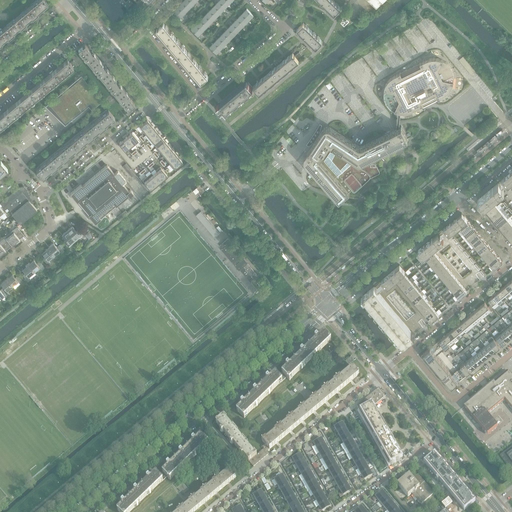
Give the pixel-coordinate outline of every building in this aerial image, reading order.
[(37,12),(45,5),(47,3),(44,0),(37,0),(28,8),(35,16),(38,13),(37,12)] [(153,0),(133,0),(137,3),(144,10),(153,0)] [(194,3),(190,0),(184,0),(183,2),(189,8),(194,3)] [(226,7),(219,0),(215,5),(221,12),(226,7)] [(336,12),(340,8),(332,0),(324,0),(322,3),(334,14),(335,13),(336,12)] [(367,0),(376,8),(382,2),(382,3),(382,2),(382,3),(384,0),(367,0)] [(189,8),(183,2),(178,6),(185,13),(189,8)] [(221,12),(215,5),(210,10),(217,16),(221,12)] [(185,13),(178,6),(173,11),(180,18),(185,13)] [(32,18),(35,16),(28,8),(16,18),(23,25),(26,23),(25,22),(31,17),(32,18)] [(253,15),(247,9),(242,14),(249,20),(253,15)] [(217,16),(210,10),(205,15),(212,21),(217,16)] [(249,20),(242,14),(237,18),(244,25),(249,20)] [(212,21),(205,15),(201,19),(207,26),(212,21)] [(348,20),(343,16),(339,21),(343,25),(348,20)] [(13,32),(17,28),(19,27),(20,28),(23,25),(16,18),(4,28),(11,35),(14,33),(13,32)] [(244,25),(237,18),(233,23),(239,29),(244,25)] [(207,26),(201,19),(196,24),(203,31),(207,26)] [(174,37),(169,30),(163,23),(159,27),(158,27),(157,28),(158,28),(156,29),(167,42),(174,37)] [(239,29),(233,23),(228,28),(235,34),(239,29)] [(310,29),(303,23),(297,29),(296,29),(304,36),(310,29)] [(203,31),(196,24),(191,29),(198,35),(203,31)] [(8,38),(11,35),(4,28),(0,31),(0,44),(2,43),(1,42),(7,37),(8,38)] [(235,34),(228,28),(224,32),(230,39),(235,34)] [(318,46),(322,41),(310,29),(304,36),(316,48),(317,47),(318,46)] [(230,39),(224,32),(219,37),(226,44),(230,39)] [(185,50),(180,43),(174,37),(167,42),(179,56),(185,50)] [(226,44),(219,37),(214,42),(221,48),(226,44)] [(221,48),(214,42),(210,47),(216,53),(221,48)] [(92,53),(89,49),(84,44),(78,49),(90,64),(97,57),(93,52),(92,53)] [(197,63),(191,57),(185,50),(179,56),(190,69),(197,63)] [(299,60),(298,59),(295,55),(294,54),(293,53),(279,64),(285,71),(299,60)] [(105,69),(101,63),(102,62),(97,57),(90,64),(103,80),(111,73),(106,68),(105,69)] [(438,59),(435,58),(434,58),(433,58),(432,58),(430,59),(428,59),(426,60),(425,60),(394,76),(393,76),(392,77),(391,78),(390,79),(389,80),(388,81),(387,82),(386,83),(385,85),(384,87),(384,90),(384,92),(384,94),(384,96),(384,98),(385,101),(386,103),(387,104),(389,106),(390,108),(392,109),(394,110),(396,111),(398,112),(401,112),(403,112),(405,112),(407,112),(409,111),(411,110),(437,98),(440,96),(442,95),(444,94),(445,94),(446,93),(448,92),(449,90),(450,89),(451,87),(452,85),(453,83),(453,81),(454,79),(454,76),(453,74),(453,72),(452,70),(451,68),(450,66),(448,64),(446,63),(444,61),(442,60),(441,59),(439,59),(438,59)] [(60,78),(68,71),(73,67),(67,60),(58,67),(53,71),(60,78)] [(208,77),(207,75),(197,63),(190,69),(201,82),(202,81),(202,82),(203,81),(208,77)] [(285,71),(279,64),(266,75),(272,82),(285,71)] [(48,88),(57,80),(60,78),(53,71),(41,81),(48,88)] [(119,85),(114,79),(115,78),(111,73),(103,80),(116,95),(124,89),(120,84),(119,85)] [(272,82),(266,75),(253,86),(252,86),(254,89),(258,93),(272,82)] [(65,123),(92,101),(95,105),(96,105),(102,101),(82,77),(49,104),(52,107),(65,123)] [(226,111),(248,93),(253,89),(254,89),(252,86),(252,87),(248,82),(247,80),(219,103),(216,105),(221,111),(223,109),(226,112),(226,111)] [(36,98),(45,90),(48,88),(41,81),(29,91),(36,98)] [(135,104),(127,95),(128,94),(124,89),(116,95),(128,109),(135,104)] [(24,108),(33,100),(36,98),(29,91),(17,101),(24,108)] [(12,118),(21,110),(24,108),(17,101),(5,111),(12,118)] [(105,124),(109,121),(110,119),(111,120),(115,118),(108,110),(96,120),(102,128),(106,125),(105,124)] [(0,127),(7,122),(12,118),(5,111),(0,115),(0,127)] [(142,131),(151,124),(147,119),(145,121),(144,121),(140,124),(141,124),(140,126),(139,126),(142,131)] [(95,133),(97,131),(98,129),(99,130),(102,128),(96,120),(84,130),(90,138),(94,135),(93,134),(95,133)] [(147,134),(154,128),(151,124),(142,131),(146,135),(147,134)] [(366,159),(407,139),(401,126),(399,127),(387,133),(386,133),(384,134),(367,143),(365,143),(364,144),(363,145),(362,145),(361,145),(360,145),(359,145),(358,145),(358,144),(351,140),(349,139),(338,131),(330,126),(329,125),(328,125),(327,125),(326,126),(325,126),(324,127),(323,127),(323,128),(322,130),(320,132),(313,142),(312,144),(305,154),(304,156),(304,157),(304,158),(303,158),(304,159),(304,160),(304,161),(305,162),(311,169),(327,188),(328,188),(331,192),(339,201),(342,197),(349,191),(349,190),(350,189),(352,187),(353,189),(354,189),(355,189),(368,178),(377,173),(379,172),(380,171),(379,170),(375,163),(374,163),(374,162),(367,163),(364,163),(363,160),(366,159)] [(150,138),(157,132),(154,128),(147,134),(150,138)] [(81,144),(84,141),(86,139),(87,140),(90,138),(84,130),(72,140),(78,148),(82,145),(81,144)] [(138,139),(132,132),(127,136),(133,143),(135,145),(139,142),(138,139)] [(154,142),(161,136),(157,132),(150,138),(153,142),(154,142)] [(133,143),(127,136),(123,139),(129,147),(133,143)] [(156,147),(164,140),(161,136),(154,142),(153,142),(153,143),(156,147)] [(129,147),(123,139),(119,143),(125,150),(129,147)] [(72,152),(73,151),(74,149),(75,150),(78,148),(72,140),(60,150),(66,158),(70,155),(69,154),(70,153),(72,152)] [(161,151),(168,145),(164,140),(156,147),(155,148),(159,152),(161,151)] [(164,155),(171,149),(168,145),(161,151),(164,154),(164,155)] [(167,160),(175,153),(171,149),(164,155),(164,154),(163,155),(167,160)] [(57,164),(60,162),(61,161),(62,159),(63,160),(66,158),(60,150),(48,160),(55,168),(58,165),(57,164)] [(170,164),(178,157),(175,153),(167,160),(170,164)] [(180,164),(179,163),(182,161),(178,157),(170,164),(169,164),(173,169),(176,166),(177,167),(180,164)] [(45,174),(49,171),(51,169),(51,170),(55,168),(48,160),(36,170),(42,178),(46,175),(45,174)] [(135,174),(126,163),(123,166),(131,176),(135,174)] [(81,184),(70,193),(77,202),(78,201),(89,214),(88,215),(95,223),(115,206),(128,195),(129,196),(133,193),(130,189),(128,191),(123,183),(126,181),(118,170),(114,173),(107,165),(82,186),(81,184)] [(167,175),(161,168),(160,167),(156,170),(155,171),(156,172),(156,171),(162,179),(167,175)] [(511,170),(501,179),(507,186),(511,182),(511,170)] [(162,179),(156,171),(156,172),(152,175),(158,182),(162,179)] [(158,182),(152,175),(151,173),(147,176),(148,178),(154,185),(158,182)] [(154,185),(148,178),(147,176),(142,180),(144,182),(150,189),(154,185)] [(497,195),(499,193),(504,189),(500,184),(498,182),(477,200),(482,206),(491,199),(496,196),(496,195),(497,195)] [(37,210),(31,202),(32,202),(26,189),(24,188),(23,187),(21,187),(8,196),(7,197),(0,203),(5,209),(7,208),(20,223),(37,210)] [(485,210),(494,202),(491,199),(482,206),(485,210)] [(488,213),(497,206),(494,202),(485,210),(488,213)] [(491,216),(499,209),(497,206),(488,213),(491,216)] [(493,219),(502,212),(499,209),(491,216),(493,219)] [(119,219),(127,212),(126,211),(125,210),(117,217),(118,218),(119,219)] [(219,233),(201,211),(197,215),(215,236),(219,233)] [(496,223),(505,215),(502,212),(493,219),(496,223)] [(458,227),(467,219),(461,213),(443,228),(449,235),(450,234),(459,227),(458,227)] [(499,226),(507,219),(505,215),(496,223),(499,226)] [(461,230),(470,223),(467,219),(458,227),(459,227),(461,230)] [(501,229),(510,222),(507,219),(499,226),(501,229)] [(504,232),(511,225),(511,224),(510,222),(501,229),(504,232)] [(464,233),(472,226),(470,223),(461,230),(464,233)] [(24,236),(20,230),(16,226),(16,227),(9,233),(16,242),(20,239),(19,239),(23,235),(24,236)] [(81,233),(77,228),(75,229),(72,226),(67,230),(75,239),(76,239),(75,239),(81,233)] [(466,236),(475,229),(472,226),(464,233),(466,236)] [(469,240),(478,232),(475,229),(466,236),(469,240)] [(75,239),(67,230),(62,234),(65,238),(63,239),(68,245),(74,240),(75,239)] [(472,243),(480,236),(478,232),(469,240),(472,243)] [(16,242),(9,233),(2,239),(5,243),(9,247),(12,245),(16,242)] [(432,249),(443,240),(437,233),(416,250),(422,257),(424,256),(432,249)] [(474,246),(483,239),(480,236),(472,243),(474,246)] [(246,262),(243,259),(244,258),(228,239),(228,238),(220,245),(222,248),(221,249),(221,250),(222,249),(233,263),(234,263),(236,265),(235,265),(235,266),(235,265),(239,270),(240,269),(250,282),(258,275),(257,275),(247,263),(246,262)] [(9,247),(5,243),(2,239),(0,240),(0,251),(2,254),(6,251),(5,250),(7,249),(9,248),(9,247)] [(477,249),(486,242),(483,239),(474,246),(477,249)] [(480,253),(489,245),(486,242),(477,249),(480,253)] [(62,249),(59,245),(56,247),(53,243),(47,248),(54,255),(59,251),(61,253),(64,251),(62,249)] [(483,256),(491,249),(489,245),(480,253),(483,256)] [(48,260),(54,255),(47,248),(42,253),(45,257),(42,259),(47,265),(50,262),(48,260)] [(426,259),(434,252),(432,249),(424,256),(426,259)] [(485,259),(494,252),(491,249),(483,256),(485,259)] [(429,262),(437,256),(434,252),(426,259),(429,262)] [(488,262),(497,255),(494,252),(485,259),(488,262)] [(491,265),(499,258),(497,255),(488,262),(491,265)] [(432,266),(440,259),(437,256),(429,262),(432,266)] [(494,269),(501,263),(502,262),(499,258),(491,265),(494,269)] [(44,267),(39,261),(37,263),(33,259),(28,264),(34,272),(39,267),(41,270),(44,267)] [(434,269),(443,262),(440,259),(432,266),(434,269)] [(437,272),(445,265),(443,262),(434,269),(437,272)] [(28,276),(34,272),(28,264),(22,269),(25,273),(23,275),(28,281),(30,279),(28,276)] [(395,279),(405,271),(399,264),(381,280),(382,281),(386,287),(395,279)] [(440,275),(448,269),(445,265),(437,272),(440,275)] [(442,279),(451,272),(448,269),(440,275),(442,279)] [(398,282),(406,276),(404,273),(405,271),(395,279),(398,282)] [(445,282),(453,275),(451,272),(442,279),(445,282)] [(23,282),(17,275),(15,277),(12,274),(6,278),(12,286),(13,286),(15,288),(22,282),(23,282)] [(448,285),(456,278),(453,275),(445,282),(448,285)] [(401,286),(409,279),(406,276),(398,282),(401,286)] [(7,290),(12,286),(6,278),(0,283),(3,287),(1,289),(6,295),(9,293),(7,290)] [(451,288),(459,281),(456,278),(448,285),(451,288)] [(403,289),(412,282),(409,279),(401,286),(403,289)] [(406,292),(416,284),(413,281),(412,282),(403,289),(406,292)] [(453,292),(461,285),(459,281),(451,288),(453,292)] [(409,295),(419,287),(416,284),(406,292),(409,295)] [(456,295),(464,288),(461,285),(453,292),(456,295)] [(511,293),(505,285),(501,289),(507,297),(511,293)] [(402,323),(398,317),(397,317),(393,311),(392,311),(388,305),(387,305),(383,299),(382,299),(378,293),(379,293),(377,290),(374,286),(362,295),(403,344),(415,335),(411,330),(410,332),(408,329),(407,329),(403,323),(402,323)] [(411,299),(421,290),(419,287),(409,295),(411,299)] [(459,298),(467,291),(464,288),(456,295),(459,298)] [(507,297),(501,289),(497,292),(503,300),(507,297)] [(414,302),(424,293),(421,290),(411,299),(414,302)] [(499,303),(503,300),(497,292),(492,296),(499,303)] [(417,305),(427,297),(424,293),(414,302),(417,305)] [(493,308),(499,303),(492,296),(488,299),(491,303),(490,304),(493,308)] [(420,308),(428,301),(425,298),(427,297),(417,305),(420,308)] [(422,311),(430,305),(428,301),(420,308),(422,311)] [(492,309),(489,305),(488,306),(485,302),(480,306),(487,314),(492,309)] [(425,315),(433,308),(430,305),(422,311),(425,315)] [(487,314),(480,306),(476,309),(482,317),(487,314)] [(428,318),(436,311),(433,308),(425,315),(428,318)] [(476,309),(472,313),(479,321),(478,320),(482,317),(476,309)] [(431,321),(439,315),(436,311),(428,318),(431,321)] [(472,313),(468,316),(475,325),(479,321),(472,313)] [(468,316),(465,319),(464,320),(472,329),(471,328),(475,325),(468,316)] [(464,320),(459,323),(467,333),(472,329),(464,320)] [(459,323),(455,327),(463,336),(463,335),(466,332),(467,333),(459,323)] [(455,327),(454,328),(451,330),(459,340),(463,336),(455,327)] [(451,330),(447,334),(455,343),(454,341),(457,338),(459,340),(451,330)] [(510,338),(504,330),(500,334),(506,341),(510,338)] [(317,353),(324,346),(330,341),(331,340),(325,334),(324,333),(318,338),(318,337),(317,338),(317,337),(315,339),(316,339),(316,340),(309,347),(317,355),(317,354),(317,353)] [(447,334),(443,337),(451,347),(455,343),(447,334)] [(506,341),(500,334),(495,337),(502,345),(506,341)] [(443,337),(438,341),(445,349),(449,345),(451,347),(443,337)] [(500,346),(494,339),(489,342),(496,350),(500,346)] [(496,350),(489,342),(485,346),(492,353),(496,350)] [(492,353),(485,346),(481,349),(487,357),(492,353)] [(302,367),(310,360),(316,355),(317,355),(309,347),(304,352),(303,351),(302,350),(300,352),(301,353),(302,354),(295,360),(302,368),(303,368),(302,367)] [(433,352),(430,348),(421,355),(424,359),(433,352)] [(487,357),(481,349),(477,353),(483,360),(487,357)] [(436,356),(433,352),(424,359),(427,363),(436,356)] [(483,360),(477,353),(473,356),(479,364),(483,360)] [(439,359),(436,356),(427,363),(430,366),(439,359)] [(479,364),(473,356),(469,360),(475,367),(479,364)] [(442,363),(439,359),(430,366),(433,370),(442,363)] [(290,380),(295,374),(301,369),(302,369),(302,368),(295,360),(289,366),(289,365),(288,365),(289,365),(288,364),(286,366),(287,367),(287,368),(282,373),(286,378),(288,379),(287,379),(288,380),(288,379),(289,381),(290,380)] [(475,367),(469,360),(465,363),(465,362),(464,363),(471,371),(475,367)] [(445,367),(442,363),(433,370),(437,374),(445,367)] [(471,371),(464,363),(460,366),(466,374),(471,371)] [(359,374),(358,373),(352,366),(351,367),(352,368),(350,370),(338,380),(337,379),(344,388),(350,382),(352,380),(359,375),(359,374)] [(448,370),(445,367),(437,374),(440,378),(448,370)] [(451,374),(448,370),(440,378),(443,381),(451,374)] [(511,376),(507,371),(464,407),(487,435),(498,427),(487,415),(505,400),(511,409),(511,376)] [(282,373),(278,377),(282,381),(286,378),(282,373)] [(270,393),(275,387),(281,382),(282,382),(282,381),(278,377),(276,375),(277,375),(276,374),(275,374),(269,379),(269,378),(269,379),(268,378),(266,379),(267,380),(267,381),(262,386),(270,394),(270,393)] [(454,378),(451,374),(443,381),(446,385),(454,378)] [(458,382),(454,378),(446,385),(449,389),(458,382)] [(344,388),(337,379),(336,380),(337,381),(326,389),(325,388),(325,389),(332,397),(336,393),(337,393),(337,394),(339,392),(344,388)] [(257,405),(263,399),(269,394),(270,394),(262,386),(257,391),(256,391),(256,390),(255,390),(253,392),(254,392),(255,393),(249,398),(257,406),(258,405),(257,405)] [(332,397),(325,389),(324,390),(325,391),(322,393),(314,399),(314,398),(313,399),(320,407),(325,403),(326,402),(327,402),(327,401),(332,397)] [(385,397),(378,389),(374,392),(375,394),(374,395),(376,398),(378,396),(380,399),(380,400),(381,401),(385,397)] [(380,399),(378,396),(376,398),(374,395),(375,394),(374,392),(369,396),(376,405),(381,401),(380,400),(380,399)] [(369,396),(361,403),(362,403),(361,403),(366,408),(371,405),(373,408),(373,407),(376,405),(369,396)] [(247,415),(250,412),(256,406),(256,407),(257,406),(249,398),(244,403),(243,403),(243,402),(241,404),(242,404),(242,405),(237,410),(237,411),(238,412),(244,418),(245,417),(244,417),(247,415)] [(320,407),(313,399),(312,399),(313,400),(303,409),(302,408),(301,409),(308,417),(313,413),(315,411),(320,407)] [(366,408),(361,403),(362,403),(361,403),(357,407),(360,412),(366,408)] [(382,424),(373,407),(373,408),(371,405),(366,408),(360,412),(370,431),(382,424)] [(308,417),(301,409),(301,410),(293,417),(291,419),(290,418),(297,427),(301,423),(302,423),(304,421),(303,421),(308,417)] [(227,436),(236,429),(235,429),(234,429),(224,417),(225,416),(224,416),(217,421),(216,422),(216,423),(221,429),(220,430),(222,433),(223,431),(227,436)] [(297,427),(290,418),(289,419),(290,420),(279,429),(278,428),(285,437),(289,433),(290,433),(292,431),(297,427)] [(346,429),(345,427),(342,423),(337,426),(335,423),(333,425),(338,433),(346,429)] [(392,441),(387,432),(382,424),(370,431),(380,448),(392,441)] [(285,437),(278,428),(277,429),(278,430),(264,441),(263,441),(262,441),(265,444),(269,450),(276,444),(277,443),(278,442),(285,437)] [(237,448),(245,441),(245,440),(244,441),(237,433),(235,431),(236,430),(236,429),(227,436),(231,441),(230,442),(232,444),(233,443),(237,448)] [(349,434),(347,431),(346,429),(338,433),(340,438),(349,434)] [(352,439),(350,437),(349,434),(340,438),(343,444),(352,439)] [(208,443),(202,437),(201,436),(200,435),(195,441),(195,440),(194,440),(194,439),(192,441),(192,442),(192,441),(193,442),(188,448),(195,455),(196,455),(196,454),(207,443),(207,444),(208,443)] [(324,444),(323,442),(321,439),(311,445),(312,448),(315,446),(316,449),(324,444)] [(354,444),(353,441),(352,439),(343,444),(346,449),(354,444)] [(257,455),(256,454),(255,455),(245,442),(246,442),(245,441),(237,448),(241,453),(240,454),(241,456),(243,455),(248,462),(249,461),(252,459),(254,457),(257,455)] [(401,457),(401,456),(392,441),(380,448),(389,464),(396,460),(397,461),(400,459),(400,458),(401,458),(401,457)] [(327,449),(326,447),(324,444),(316,449),(319,454),(327,449)] [(357,449),(356,448),(354,444),(346,449),(349,454),(357,449)] [(511,446),(500,456),(511,472),(511,446)] [(195,455),(188,448),(182,453),(182,452),(181,452),(182,452),(181,452),(179,453),(180,454),(180,455),(175,460),(183,468),(183,467),(192,458),(194,456),(195,456),(195,455)] [(330,455),(329,453),(327,449),(319,454),(322,459),(330,455)] [(360,455),(359,452),(357,449),(349,454),(352,459),(360,455)] [(304,460),(302,458),(300,454),(290,461),(291,463),(294,462),(295,464),(304,460)] [(333,460),(332,457),(330,455),(322,459),(325,464),(333,460)] [(363,460),(362,458),(360,455),(352,459),(355,465),(363,460)] [(447,471),(445,468),(442,465),(443,465),(441,463),(434,456),(433,456),(432,457),(433,457),(426,463),(427,464),(427,463),(439,477),(438,478),(439,478),(447,471)] [(183,468),(175,460),(170,465),(169,465),(169,464),(167,466),(168,466),(167,466),(168,467),(162,472),(167,477),(168,478),(168,479),(169,479),(170,480),(171,479),(170,479),(182,468),(183,468)] [(306,465),(305,462),(304,460),(295,464),(298,470),(306,465)] [(336,465),(333,460),(325,464),(328,470),(336,465)] [(366,465),(365,462),(363,460),(355,465),(358,470),(366,465)] [(309,470),(308,469),(306,465),(298,470),(301,475),(309,470)] [(339,470),(338,468),(336,465),(328,470),(331,475),(339,470)] [(369,470),(368,469),(366,465),(358,470),(361,475),(369,470)] [(236,477),(236,476),(235,475),(235,476),(229,469),(228,470),(229,470),(217,481),(216,480),(215,480),(222,489),(227,485),(228,484),(229,483),(236,477)] [(312,475),(311,473),(309,470),(301,475),(304,480),(312,475)] [(342,476),(339,470),(331,475),(334,480),(342,476)] [(361,482),(372,476),(369,470),(361,475),(363,478),(360,479),(361,482)] [(460,487),(458,484),(455,481),(456,480),(454,478),(453,479),(447,471),(439,478),(439,479),(440,478),(449,490),(452,492),(451,493),(452,494),(460,487)] [(162,472),(159,476),(163,481),(167,477),(162,472)] [(163,481),(159,476),(157,474),(156,473),(156,474),(155,473),(150,478),(149,478),(149,477),(147,479),(148,480),(147,480),(148,480),(143,485),(150,493),(151,493),(150,492),(162,481),(163,481)] [(285,481),(284,478),(282,475),(280,477),(278,474),(276,476),(275,475),(273,477),(277,485),(285,481)] [(405,478),(397,485),(408,497),(412,494),(420,505),(434,494),(418,474),(413,479),(409,475),(405,478)] [(315,481),(314,479),(312,475),(304,480),(307,485),(315,481)] [(345,481),(342,476),(334,480),(337,486),(345,481)] [(222,489),(215,480),(215,481),(215,482),(207,488),(205,490),(204,490),(211,498),(215,494),(215,495),(218,493),(217,493),(222,489)] [(288,486),(287,484),(285,481),(277,485),(280,490),(288,486)] [(318,486),(317,483),(315,481),(307,485),(310,491),(318,486)] [(348,486),(347,484),(345,481),(337,486),(340,491),(348,486)] [(150,493),(143,485),(137,491),(137,490),(136,490),(136,489),(134,491),(134,492),(135,491),(135,492),(130,498),(138,505),(138,504),(143,499),(149,493),(150,494),(150,493)] [(291,491),(290,488),(288,486),(280,490),(283,496),(291,491)] [(321,491),(318,486),(310,491),(313,496),(321,491)] [(340,497),(351,491),(348,486),(340,491),(342,493),(339,495),(340,497)] [(473,502),(470,499),(468,496),(469,496),(467,494),(466,494),(460,487),(452,494),(453,494),(462,505),(464,508),(465,509),(471,503),(472,504),(473,503),(472,503),(473,502)] [(211,498),(204,490),(203,491),(204,492),(193,500),(192,499),(192,500),(199,508),(203,504),(204,504),(206,503),(206,502),(211,498)] [(264,496),(263,494),(261,491),(256,494),(254,491),(252,493),(256,501),(264,496)] [(294,496),(293,495),(291,491),(283,496),(286,501),(294,496)] [(324,496),(324,495),(321,491),(313,496),(316,501),(324,496)] [(379,502),(386,496),(382,491),(373,499),(375,501),(377,499),(379,502)] [(267,502),(266,500),(264,496),(256,501),(259,506),(267,502)] [(297,501),(296,499),(294,496),(286,501),(289,506),(297,501)] [(327,502),(326,500),(324,496),(316,501),(319,506),(327,502)] [(383,506),(390,500),(386,496),(379,502),(383,506)] [(138,505),(130,498),(125,503),(124,502),(123,501),(121,503),(122,504),(123,505),(117,510),(118,511),(117,511),(118,511),(119,511),(129,511),(136,506),(137,506),(138,505)] [(194,511),(199,508),(192,500),(191,500),(192,501),(184,508),(182,510),(181,509),(180,510),(181,511),(194,511)] [(387,511),(394,505),(390,500),(383,506),(387,511)] [(300,507),(299,505),(297,501),(289,506),(292,511),(300,507)] [(270,507),(269,504),(267,502),(259,506),(262,511),(270,507)] [(318,511),(321,511),(330,507),(327,502),(319,506),(321,509),(318,510),(318,511)]
